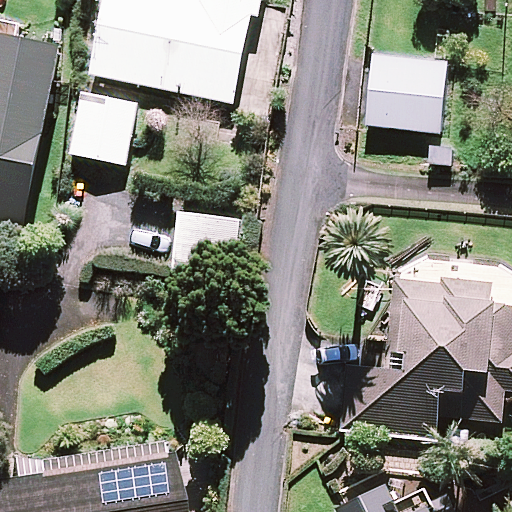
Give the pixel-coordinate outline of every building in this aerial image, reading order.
[(258,0),(100,0),(85,75),(237,106),(258,0)] [(63,34),(0,20),(0,213),(25,219),(63,34)] [(450,60),(374,52),(366,128),(442,136),(450,60)] [(142,102),(85,90),(70,156),(128,169),(142,102)] [(250,212),(185,201),(174,269),(238,280),(250,212)] [(494,275),(398,273),(396,355),(348,354),(347,414),(401,415),(401,432),(435,433),(436,382),(471,382),(470,419),(504,420),(505,391),(511,390),(511,303),(493,303),(494,275)] [(182,511),(174,454),(0,479),(0,511),(182,511)] [(460,511),(451,490),(405,509),(388,470),(335,493),(343,511),(460,511)]
